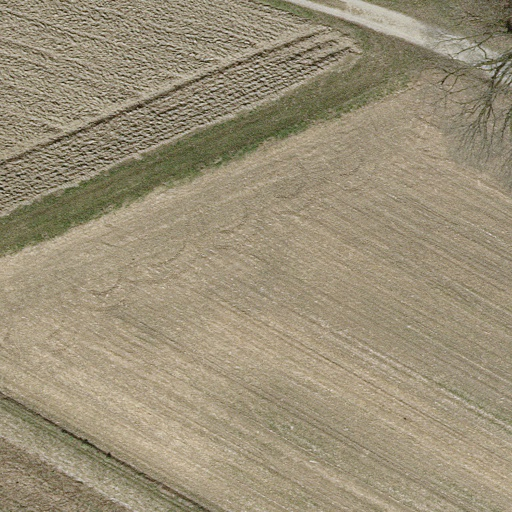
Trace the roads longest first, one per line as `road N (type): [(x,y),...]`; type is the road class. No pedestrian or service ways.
road 1 (track): [(0,235),(450,40)]
road 2 (track): [(325,0),(450,40),(511,72)]
